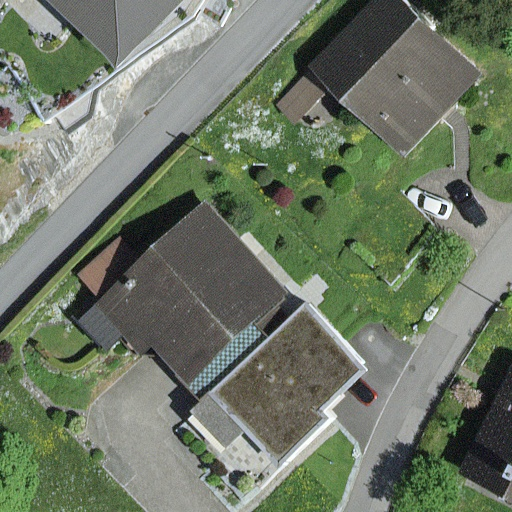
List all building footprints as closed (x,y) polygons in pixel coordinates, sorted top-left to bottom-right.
[(46,0),(109,64),(173,0),(46,0)] [(401,0),(369,0),(309,63),(404,154),(480,75),(401,0)] [(200,196),(88,297),(138,353),(149,343),(186,383),(287,292),(200,196)] [(305,310),(207,402),(273,471),(328,419),(321,411),(363,371),(305,310)] [(511,365),(510,364),(465,475),(511,494),(511,365)]
